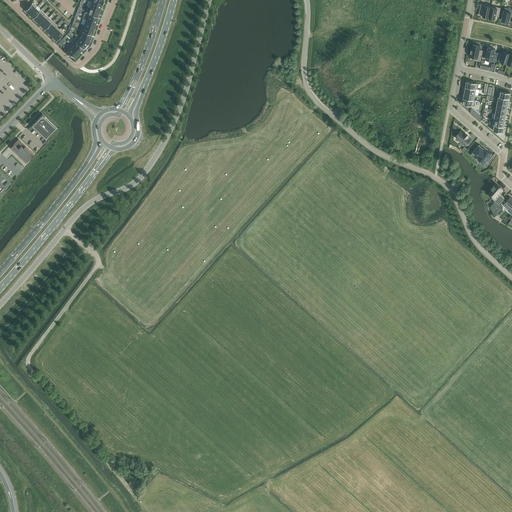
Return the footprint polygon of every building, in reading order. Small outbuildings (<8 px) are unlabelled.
[(89,7),(99,11),(101,5),(91,1),(89,7)] [(29,14),(37,6),(33,2),(25,10),(29,14)] [(489,17),(491,6),(481,4),(479,14),(483,15),(482,16),(489,17)] [(37,6),(29,14),(33,18),(41,10),(39,11),(36,8),(37,6)] [(500,8),(491,6),(489,17),(495,19),(496,15),(499,16),(500,8)] [(97,16),(99,11),(89,7),(88,7),(86,12),(87,13),(97,16)] [(511,9),(505,7),(501,20),(509,22),(510,17),(511,17),(511,7),(511,8),(511,9)] [(37,22),(45,13),(41,10),(33,18),(37,22)] [(49,17),(45,13),(37,22),(41,25),(49,17)] [(86,19),(96,23),(98,17),(97,16),(87,13),(85,19),(86,19)] [(53,21),(49,17),(41,25),(45,29),(53,21)] [(84,25),(94,29),(96,23),(86,19),(84,25)] [(56,25),(53,21),(45,29),(49,33),(56,25)] [(57,25),(56,25),(49,33),(52,37),(60,28),(59,29),(56,26),(57,25)] [(81,30),(83,31),(92,35),(94,29),(84,25),(83,25),(81,30)] [(64,32),(60,28),(52,37),(56,40),(64,32)] [(81,37),(89,42),(92,35),(83,31),(81,37)] [(83,48),(89,42),(81,37),(80,37),(75,41),(83,48)] [(83,48),(75,41),(74,40),(70,45),(71,45),(79,53),(83,48)] [(472,50),(471,50),(471,52),(470,56),(477,57),(477,60),(480,61),(483,51),(479,50),(480,46),(473,44),(472,50)] [(74,57),(79,53),(71,45),(66,50),(67,51),(66,52),(69,55),(70,54),(74,57)] [(485,59),(496,61),(498,53),(497,54),(494,53),(495,49),(488,47),(485,59)] [(507,64),(510,53),(509,53),(509,52),(505,51),(505,52),(504,51),(502,55),(499,54),(498,60),(500,61),(500,62),(507,64)] [(377,68),(359,87),(356,84),(353,87),(364,97),(384,75),(377,68)] [(466,81),(465,87),(477,89),(478,83),(466,81)] [(498,90),(497,96),(509,98),(510,93),(498,90)] [(370,110),(378,103),(371,96),(363,103),(370,110)] [(475,100),(463,98),(462,104),(474,106),(475,100)] [(35,129),(46,139),(57,128),(42,114),(31,125),(35,129)] [(504,121),(492,118),(491,124),(504,126),(503,126),(504,121)] [(503,132),(504,126),(491,124),(494,125),(493,130),(503,132)] [(456,138),(465,145),(467,143),(469,145),(472,141),(470,140),(471,139),(468,136),(465,133),(464,133),(462,131),(456,138)] [(18,139),(10,148),(26,163),(34,155),(18,139)] [(471,155),(482,164),(486,167),(489,164),(490,164),(489,163),(493,158),(490,155),(491,154),(484,148),(484,149),(479,145),(480,145),(480,144),(471,155)] [(493,190),(490,194),(492,195),(491,196),(492,197),(493,196),(495,198),(493,200),(499,205),(505,198),(499,194),(503,190),(497,185),(496,187),(494,185),(491,188),(493,190)]
